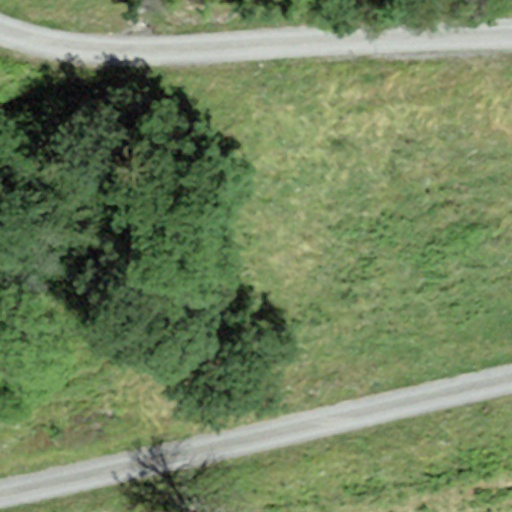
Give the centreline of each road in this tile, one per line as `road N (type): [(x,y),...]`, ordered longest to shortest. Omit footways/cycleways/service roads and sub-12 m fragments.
road 1 (residential): [(0,497),(511,379)]
road 2 (residential): [(511,32),(91,49),(0,30)]
